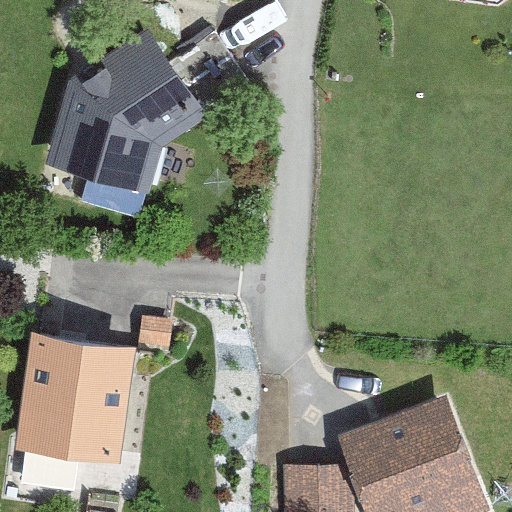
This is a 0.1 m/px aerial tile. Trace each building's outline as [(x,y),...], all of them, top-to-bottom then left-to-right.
[(511,14),(511,0),(443,0),(443,3),(511,14)] [(222,30),(183,55),(166,25),(114,55),(89,48),(54,164),(154,194),(169,143),(258,85),(222,30)] [(24,449),(127,459),(138,341),(36,331),(24,449)] [(367,511),(481,511),(497,506),(455,394),(340,437),(367,511)] [(344,511),(343,462),(286,464),(287,511),(344,511)]
